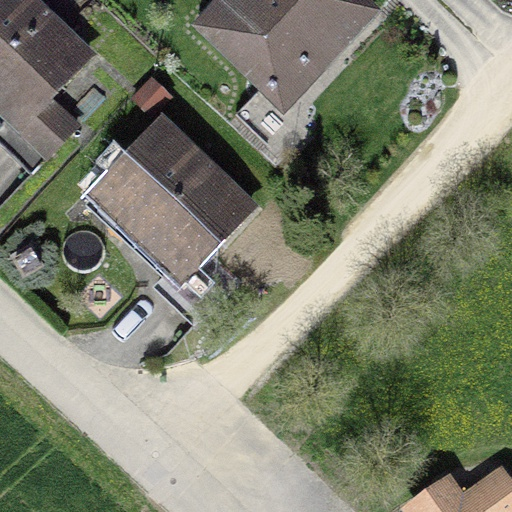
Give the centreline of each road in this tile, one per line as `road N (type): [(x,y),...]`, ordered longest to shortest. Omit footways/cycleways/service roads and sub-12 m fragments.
road 1 (residential): [(511,69),(148,447)]
road 2 (residential): [(0,311),(148,447)]
